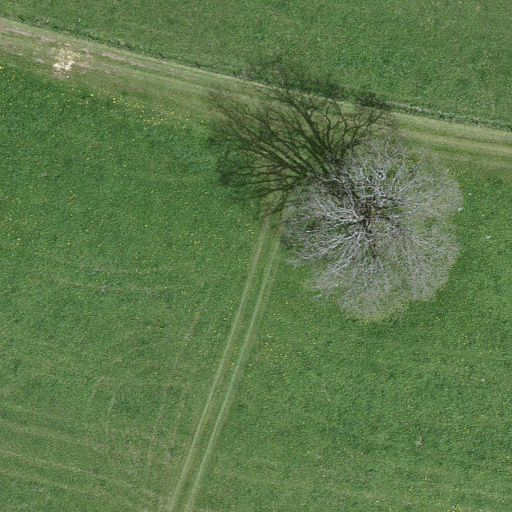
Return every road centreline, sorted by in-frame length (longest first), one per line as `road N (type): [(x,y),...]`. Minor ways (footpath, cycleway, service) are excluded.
road 1 (track): [(0,50),(372,146),(511,167)]
road 2 (track): [(300,128),(175,511)]
